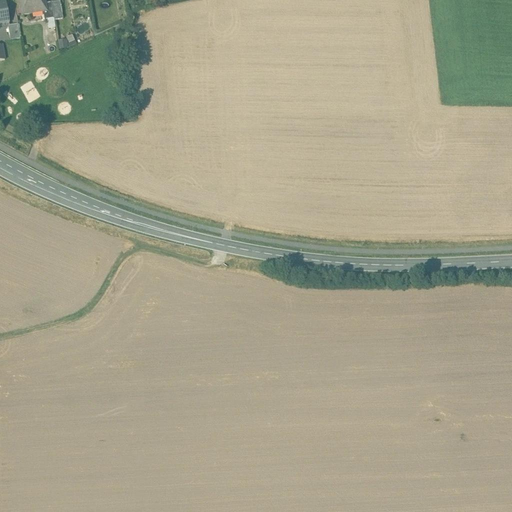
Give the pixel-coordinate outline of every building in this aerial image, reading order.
[(44,0),(19,0),(22,17),(43,13),(46,13),(45,5),(44,0)] [(60,3),(51,4),(54,20),(54,22),(63,20),(60,3)] [(6,4),(0,5),(0,24),(9,23),(6,4)] [(46,13),(43,13),(44,22),(47,21),(54,20),(51,4),(45,5),(46,13)] [(18,25),(8,27),(10,42),(20,40),(18,25)]
